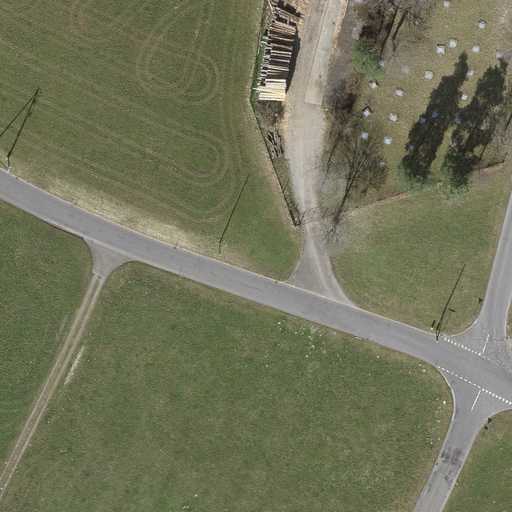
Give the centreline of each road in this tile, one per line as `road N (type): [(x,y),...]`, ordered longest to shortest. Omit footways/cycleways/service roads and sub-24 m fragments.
road 1 (unclassified): [(0,182),(116,245),(488,372)]
road 2 (track): [(116,245),(0,489)]
road 3 (unclassified): [(488,372),(424,511)]
road 4 (unclassified): [(511,240),(488,372)]
